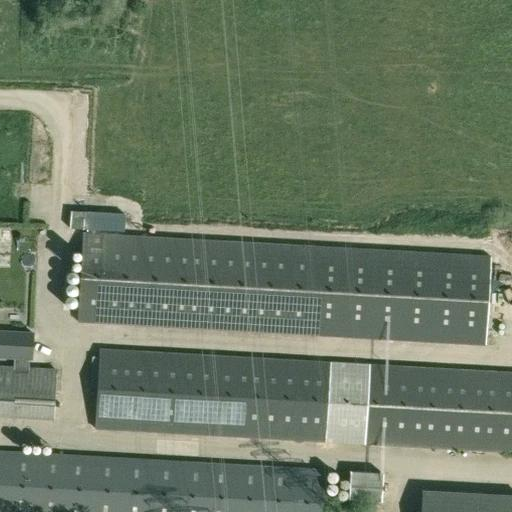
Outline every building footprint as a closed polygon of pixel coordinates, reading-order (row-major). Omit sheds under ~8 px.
[(78,323),(486,346),(491,257),(83,234),(78,323)] [(32,334),(0,331),(0,358),(31,360),(32,334)] [(511,373),(100,350),(100,357),(98,390),(95,429),(511,453),(511,373)] [(0,367),(0,415),(53,418),(57,371),(0,367)] [(0,511),(322,511),(325,469),(0,450),(0,511)] [(383,476),(350,474),(349,502),(381,504),(383,476)] [(511,511),(511,495),(423,491),(421,511),(511,511)]
